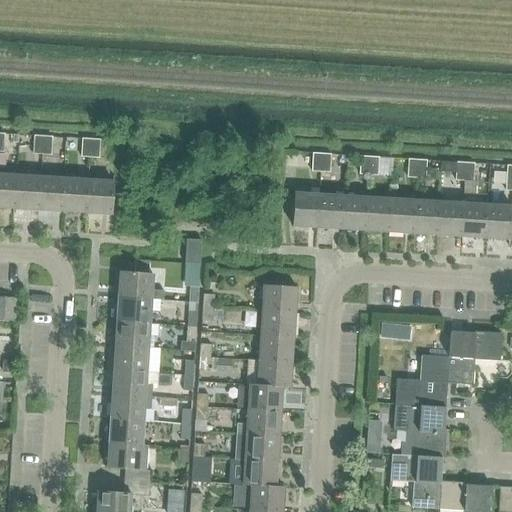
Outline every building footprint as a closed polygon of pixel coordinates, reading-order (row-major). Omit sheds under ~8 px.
[(33,155),(42,156),(43,137),(34,137),(33,155)] [(43,137),(42,156),(52,156),(53,138),(43,137)] [(81,158),(90,159),(91,140),(82,140),(81,158)] [(91,140),(90,159),(99,159),(100,141),(91,140)] [(312,173),(321,173),(322,155),(313,154),(312,173)] [(322,155),(321,173),(330,174),(331,155),(322,155)] [(360,176),(369,176),(370,158),(361,157),(360,176)] [(370,158),(369,176),(378,177),(379,158),(370,158)] [(408,178),(417,179),(418,161),(408,160),(408,178)] [(418,161),(417,179),(426,180),(427,161),(418,161)] [(455,181),(465,182),(466,164),(456,163),(455,181)] [(466,164),(465,182),(474,182),(475,164),(466,164)] [(431,170),(431,179),(439,180),(440,170),(431,170)] [(0,208),(14,210),(16,176),(0,174),(0,208)] [(14,210),(38,211),(40,177),(16,176),(14,210)] [(38,211),(62,213),(64,179),(40,177),(38,211)] [(62,213),(86,214),(88,180),(64,179),(62,213)] [(88,180),(86,214),(111,216),(113,182),(88,180)] [(293,227),(317,229),(319,195),(295,193),(293,227)] [(317,229),(341,230),(343,196),(319,195),(317,229)] [(341,230),(365,232),(367,198),(343,196),(341,230)] [(365,232),(389,233),(391,199),(367,198),(365,232)] [(389,233),(413,235),(415,201),(391,199),(389,233)] [(413,235),(437,236),(439,202),(415,201),(413,235)] [(437,236),(461,238),(463,204),(439,202),(437,236)] [(461,238),(485,239),(487,205),(463,204),(461,238)] [(485,239),(509,241),(510,222),(511,207),(487,205),(485,239)] [(186,240),(184,264),(200,265),(201,241),(186,240)] [(135,261),(134,273),(149,274),(150,262),(135,261)] [(118,297),(151,300),(163,301),(163,290),(152,289),(153,275),(149,274),(134,273),(119,272),(118,297)] [(263,286),(261,311),(295,313),(297,288),(263,286)] [(190,303),(199,304),(200,289),(191,288),(190,303)] [(204,295),(203,309),(214,309),(215,296),(204,295)] [(118,297),(116,321),(149,324),(151,300),(118,297)] [(214,309),(203,309),(202,322),(213,323),(214,309)] [(261,311),(260,336),(293,338),(295,313),(261,311)] [(189,313),(188,328),(197,329),(198,314),(189,313)] [(116,321),(115,346),(148,348),(154,349),(154,338),(149,337),(149,324),(116,321)] [(181,342),(180,352),(195,352),(196,344),(197,329),(188,328),(187,343),(181,342)] [(450,333),(448,358),(446,384),(447,384),(472,385),(474,360),(499,362),(501,334),(472,332),(472,334),(450,333)] [(260,336),(258,361),(292,363),(293,338),(260,336)] [(115,346),(113,370),(146,373),(148,348),(115,346)] [(201,346),(200,359),(211,359),(211,346),(201,346)] [(396,380),(394,405),(445,408),(447,384),(446,384),(448,358),(421,356),(419,381),(396,380)] [(211,359),(200,359),(199,371),(210,372),(211,359)] [(3,361),(2,373),(14,374),(15,362),(3,361)] [(218,361),(217,373),(231,374),(232,362),(218,361)] [(258,361),(257,386),(282,388),(290,389),(292,363),(258,361)] [(186,362),(185,377),(194,377),(195,362),(186,362)] [(113,370),(111,394),(152,398),(152,385),(156,385),(156,374),(146,373),(113,370)] [(194,377),(185,377),(184,391),(193,392),(194,377)] [(249,385),(247,411),(281,413),(282,388),(257,386),(249,385)] [(111,394),(110,419),(143,421),(144,409),(151,410),(152,398),(111,394)] [(197,395),(197,408),(208,409),(208,396),(197,395)] [(400,444),(399,455),(416,457),(442,459),(444,459),(446,430),(444,430),(445,408),(394,405),(393,431),(418,432),(417,445),(400,444)] [(208,409),(197,408),(196,421),(207,422),(208,409)] [(183,410),(182,425),(191,425),(192,410),(183,410)] [(247,411),(246,435),(279,438),(281,413),(247,411)] [(110,419),(108,443),(142,446),(142,433),(143,421),(110,419)] [(367,437),(380,438),(381,422),(368,422),(367,437)] [(191,425),(182,425),(181,439),(190,440),(191,425)] [(233,460),(244,460),(277,463),(279,438),(246,435),(235,435),(233,460)] [(108,443),(107,468),(123,469),(123,481),(149,483),(150,471),(146,471),(148,446),(142,446),(108,443)] [(389,455),(389,445),(366,444),(366,453),(389,455)] [(194,445),(194,458),(204,459),(205,445),(194,445)] [(179,464),(188,465),(189,450),(180,449),(179,464)] [(411,508),(439,509),(440,481),(441,481),(442,459),(416,457),(399,455),(391,455),(389,481),(413,483),(411,508)] [(242,486),(250,486),(276,487),(277,463),(244,460),(242,486)] [(382,461),(369,460),(368,469),(381,471),(382,461)] [(193,471),(192,482),(205,483),(206,473),(200,467),(193,466),(193,471)] [(97,491),(96,511),(129,511),(131,494),(148,495),(149,483),(123,481),(122,493),(97,491)] [(440,481),(439,509),(463,511),(489,511),(491,487),(469,485),(469,483),(441,481),(440,481)] [(250,486),(249,511),(266,511),(282,511),(284,487),(276,487),(250,486)] [(511,511),(511,487),(499,487),(497,511),(511,511)] [(191,495),(190,508),(201,508),(202,495),(191,495)]
